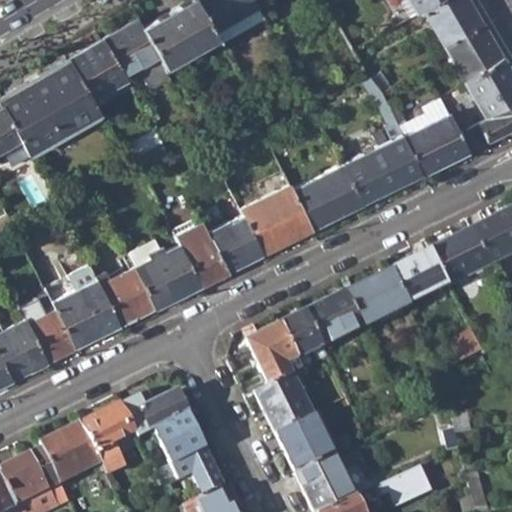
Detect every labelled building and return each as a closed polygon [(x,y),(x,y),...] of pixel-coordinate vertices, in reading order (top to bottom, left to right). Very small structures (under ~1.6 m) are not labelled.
[(199,0),(186,0),(143,25),(159,53),(169,71),(222,40),(215,29),(199,0)] [(199,0),(215,29),(258,4),(256,0),(199,0)] [(404,5),(411,16),(424,8),(438,0),(410,0),(411,1),(404,5)] [(438,0),(424,8),(445,46),(484,25),(469,0),(438,0)] [(138,18),(103,38),(123,74),(136,67),(146,84),(155,87),(172,76),(169,71),(159,53),(143,25),(138,18)] [(317,29),(345,79),(365,68),(337,19),(317,29)] [(444,47),(465,80),(503,57),(484,25),(445,46),(444,47)] [(68,58),(90,99),(125,78),(123,74),(103,38),(68,58)] [(465,80),(483,119),(511,100),(511,72),(503,57),(465,80)] [(22,137),(31,153),(99,114),(90,99),(68,58),(0,96),(0,100),(3,105),(22,137)] [(363,80),(389,126),(396,122),(387,105),(380,92),(369,75),(363,80)] [(380,92),(387,105),(395,101),(393,97),(409,88),(403,78),(380,92)] [(460,133),(468,148),(511,126),(511,100),(483,119),(460,133)] [(0,149),(22,137),(3,105),(0,106),(0,149)] [(403,135),(422,171),(468,148),(460,133),(449,113),(403,135)] [(119,149),(126,162),(136,156),(162,142),(155,130),(119,149)] [(340,163),(360,202),(422,171),(403,135),(401,133),(387,140),(381,130),(371,135),(377,145),(340,163)] [(136,156),(143,169),(169,155),(162,142),(136,156)] [(291,187),(311,226),(360,202),(340,163),(291,187)] [(243,212),(262,250),(311,226),(291,187),(289,181),(240,205),(243,212)] [(468,229),(486,265),(511,251),(511,219),(507,209),(468,229)] [(243,212),(206,230),(225,269),(262,250),(243,212)] [(0,230),(12,224),(7,215),(0,218),(0,230)] [(175,232),(197,220),(195,216),(172,227),(175,232)] [(180,243),(199,282),(225,269),(206,230),(201,219),(197,220),(175,232),(180,243)] [(429,249),(446,284),(486,265),(468,229),(429,249)] [(199,282),(180,243),(164,250),(161,245),(160,245),(156,238),(128,251),(135,265),(154,304),(199,282)] [(405,303),(406,304),(446,284),(429,249),(388,269),(405,303)] [(100,285),(119,322),(154,304),(135,265),(99,283),(100,285)] [(345,291),(361,325),(405,303),(388,269),(345,291)] [(119,322),(100,285),(55,308),(74,345),(119,322)] [(304,311),(321,345),(361,325),(345,291),(304,311)] [(511,292),(501,293),(511,314),(511,292)] [(27,323),(45,359),(74,345),(55,308),(27,323)] [(280,323),(296,357),(315,348),(321,345),(304,311),(280,323)] [(0,356),(10,377),(45,359),(27,323),(24,319),(0,331),(0,356)] [(245,341),(267,385),(281,378),(289,373),(301,368),(296,357),(280,323),(245,341)] [(445,343),(460,376),(486,363),(479,350),(476,342),(469,330),(445,343)] [(476,342),(479,350),(496,342),(492,334),(476,342)] [(326,356),(321,345),(315,348),(320,359),(326,356)] [(0,382),(10,377),(0,356),(0,382)] [(310,414),(289,373),(281,378),(267,385),(253,392),(273,432),(310,414)] [(134,431),(136,435),(152,428),(184,412),(174,390),(139,407),(137,403),(124,409),(134,431)] [(97,464),(104,476),(125,466),(113,441),(134,431),(124,409),(120,403),(78,424),(97,464)] [(152,428),(169,463),(201,447),(184,412),(152,428)] [(273,432),(294,473),(330,455),(310,414),(273,432)] [(454,428),(456,434),(467,433),(471,433),(467,417),(452,420),(454,428)] [(40,450),(57,484),(97,464),(78,424),(56,435),(58,441),(40,450)] [(443,431),(449,453),(459,448),(456,434),(454,428),(443,431)] [(459,448),(466,474),(471,474),(467,433),(456,434),(459,448)] [(0,465),(0,479),(16,511),(42,511),(66,500),(57,484),(40,450),(38,446),(0,465)] [(154,470),(164,491),(170,487),(168,482),(190,471),(202,495),(220,486),(201,447),(169,463),(154,470)] [(294,473),(313,511),(321,511),(354,497),(333,454),(330,455),(294,473)] [(379,479),(387,504),(430,491),(423,466),(379,479)] [(0,511),(16,511),(0,479),(0,511)] [(181,505),(184,511),(233,511),(220,486),(202,495),(181,505)] [(321,511),(361,511),(354,497),(321,511)]
